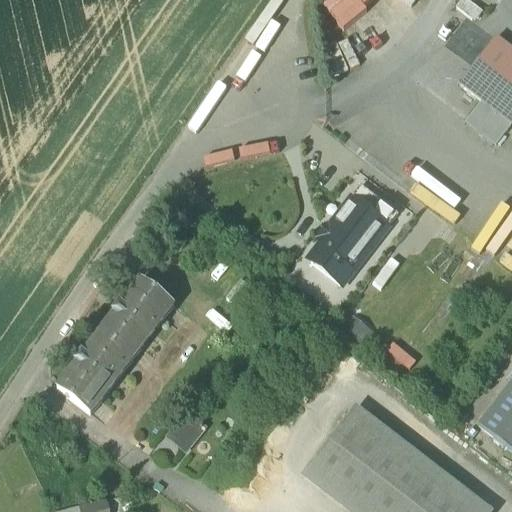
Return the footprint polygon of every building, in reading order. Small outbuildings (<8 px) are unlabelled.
[(511,53),(495,41),(458,88),(511,129),(511,53)] [(397,220),(360,191),(332,227),(339,232),(310,269),(339,291),(368,254),(369,255),(397,220)] [(199,226),(190,220),(187,224),(196,231),(199,226)] [(192,248),(178,266),(187,273),(201,254),(192,248)] [(141,283),(99,339),(131,363),(173,309),(141,283)] [(240,283),(226,302),(238,311),(252,293),(240,283)] [(89,417),(131,363),(99,339),(57,391),(89,417)] [(511,381),(476,427),(511,454),(511,381)] [(490,511),(357,410),(347,424),(461,511),(490,511)] [(185,413),(164,440),(185,456),(206,430),(185,413)] [(461,511),(347,424),(312,469),(368,511),(461,511)] [(368,511),(312,469),(302,481),(343,511),(368,511)] [(107,511),(106,503),(78,510),(78,511),(107,511)]
